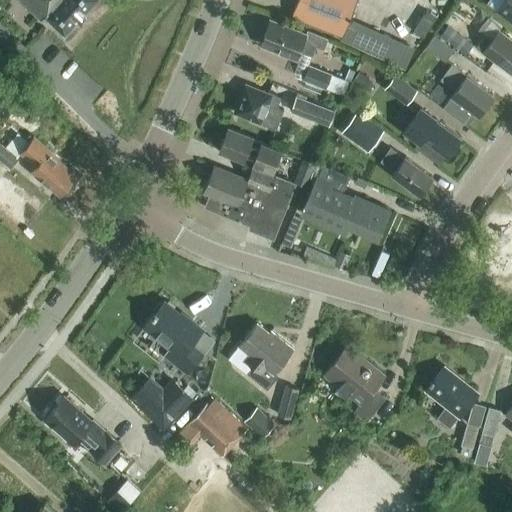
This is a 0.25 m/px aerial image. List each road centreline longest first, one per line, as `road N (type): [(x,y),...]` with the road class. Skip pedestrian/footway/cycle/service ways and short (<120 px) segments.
road 1 (residential): [(413,315),(213,258),(121,210)]
road 2 (tertiary): [(121,210),(215,0)]
road 3 (residential): [(413,315),(435,253),(511,132)]
road 4 (tertiary): [(0,377),(121,210)]
